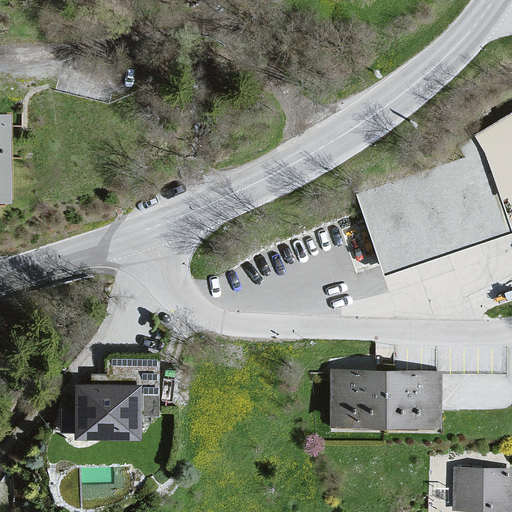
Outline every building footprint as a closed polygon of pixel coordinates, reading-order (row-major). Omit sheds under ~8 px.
[(511,106),(481,122),(500,160),(511,154),(511,106)] [(20,120),(0,119),(0,211),(32,210),(20,120)] [(482,151),(356,193),(383,276),(510,234),(482,151)] [(172,352),(119,351),(120,389),(173,392),(172,352)] [(440,373),(329,371),(328,428),(439,431),(440,373)] [(152,381),(89,379),(84,439),(158,437),(152,381)] [(511,511),(511,475),(458,472),(458,511),(511,511)]
